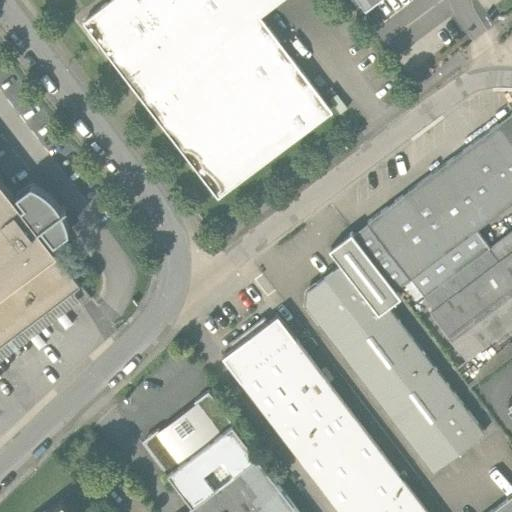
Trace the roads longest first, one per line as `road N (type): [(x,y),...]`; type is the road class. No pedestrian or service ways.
road 1 (unclassified): [(172,289),(209,280),(484,78),(511,77)]
road 2 (unclassified): [(172,289),(170,221),(1,0)]
road 3 (unclassified): [(0,471),(158,322),(172,289)]
